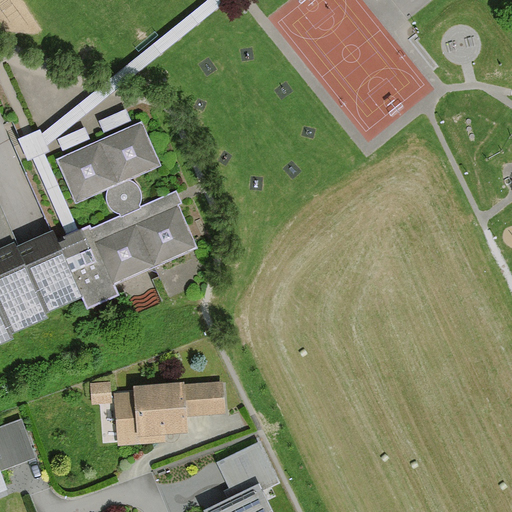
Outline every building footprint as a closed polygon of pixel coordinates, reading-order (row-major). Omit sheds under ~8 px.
[(145,135),(59,166),(76,214),(109,202),(114,217),(52,240),(82,321),(120,307),(114,290),(197,260),(177,203),(140,216),(129,188),(160,177),(145,135)] [(52,240),(17,252),(47,334),(82,321),(52,240)] [(17,252),(0,258),(0,310),(13,346),(47,334),(17,252)] [(0,310),(0,350),(13,346),(0,310)] [(129,395),(111,396),(114,447),(160,444),(160,437),(184,436),(183,419),(221,417),(219,384),(181,386),(181,385),(129,388),(129,395)] [(108,406),(107,385),(86,385),(87,407),(108,406)] [(0,471),(32,460),(19,423),(0,429),(0,494),(3,494),(0,484),(0,471)] [(277,487),(256,445),(213,466),(229,499),(202,511),(265,511),(258,497),(277,487)]
